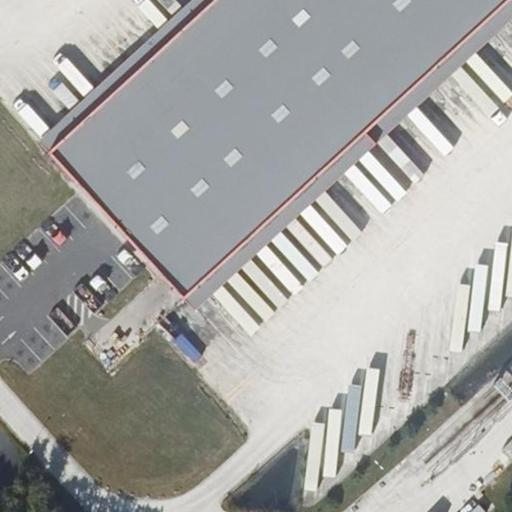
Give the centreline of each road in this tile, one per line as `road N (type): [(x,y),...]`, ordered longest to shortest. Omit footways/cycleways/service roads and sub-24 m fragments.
road 1 (unknown): [(184,511),(222,494),(511,169)]
road 2 (unknown): [(0,393),(45,444),(127,511)]
road 3 (unknown): [(399,511),(511,406)]
